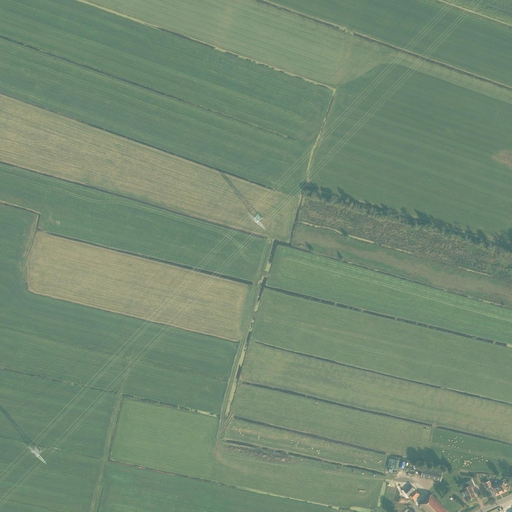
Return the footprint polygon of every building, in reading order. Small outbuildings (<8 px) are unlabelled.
[(388,463),(395,466),(398,460),(390,457),(388,463)] [(423,469),(422,476),(442,481),(443,473),(423,469)] [(491,485),(489,480),(484,483),(488,491),(493,489),(495,495),(507,490),(504,484),(506,483),(505,479),(491,485)] [(468,499),(475,496),(471,488),(474,486),(472,480),(463,484),(465,488),(463,488),(468,499)] [(404,491),(415,501),(420,494),(418,492),(418,491),(417,490),(416,490),(410,484),(404,491)] [(426,511),(446,511),(447,511),(431,494),(428,497),(427,497),(419,505),(426,511)]
